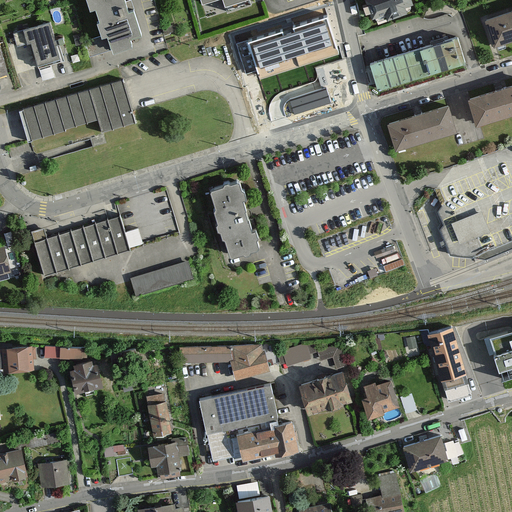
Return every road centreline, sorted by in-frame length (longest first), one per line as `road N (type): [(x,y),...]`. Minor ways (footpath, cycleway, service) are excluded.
road 1 (residential): [(511,397),(289,463),(23,511)]
road 2 (residential): [(0,168),(19,201),(54,208),(368,111)]
road 3 (unclassified): [(368,111),(431,271)]
road 4 (residential): [(368,111),(511,68)]
road 5 (unknown): [(53,361),(79,455),(79,498)]
road 6 (unknown): [(222,478),(193,385),(211,370)]
